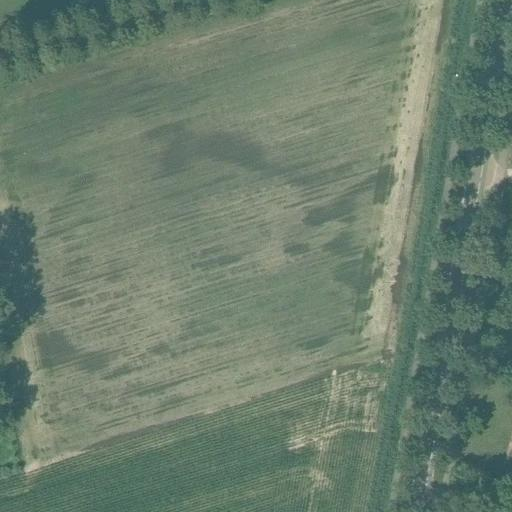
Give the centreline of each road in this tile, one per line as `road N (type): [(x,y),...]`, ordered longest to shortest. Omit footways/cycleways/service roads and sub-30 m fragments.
road 1 (tertiary): [(414,511),(505,0)]
road 2 (residential): [(0,60),(199,0)]
